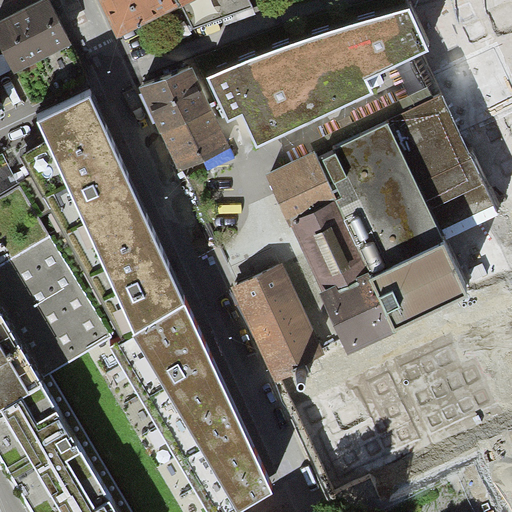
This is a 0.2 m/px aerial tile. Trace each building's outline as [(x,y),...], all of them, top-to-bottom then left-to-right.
[(66,36),(48,0),(47,0),(2,22),(20,58),(66,36)] [(101,0),(118,34),(177,5),(174,0),(101,0)] [(188,25),(253,3),(251,0),(174,0),(177,5),(188,25)] [(239,106),(253,140),(369,88),(363,75),(424,47),(405,2),(343,21),(283,44),(204,72),(222,114),(239,106)] [(192,61),(140,84),(159,127),(211,104),(192,61)] [(344,346),(511,261),(511,239),(440,92),(319,156),(313,146),(264,171),(291,218),(323,283),(314,287),(344,346)] [(91,99),(38,121),(48,141),(22,156),(123,342),(135,335),(186,306),(91,99)] [(159,127),(177,168),(229,146),(211,104),(159,127)] [(23,187),(0,146),(0,260),(50,231),(23,187)] [(0,398),(48,371),(110,334),(50,231),(0,260),(0,398)] [(226,283),(269,375),(319,351),(276,259),(226,283)] [(243,511),(272,494),(186,306),(135,335),(123,342),(111,348),(208,511),(243,511)] [(511,340),(477,355),(505,425),(511,422),(511,340)] [(0,445),(40,511),(127,511),(48,371),(0,398),(0,445)] [(508,511),(506,502),(480,510),(480,511),(508,511)]
